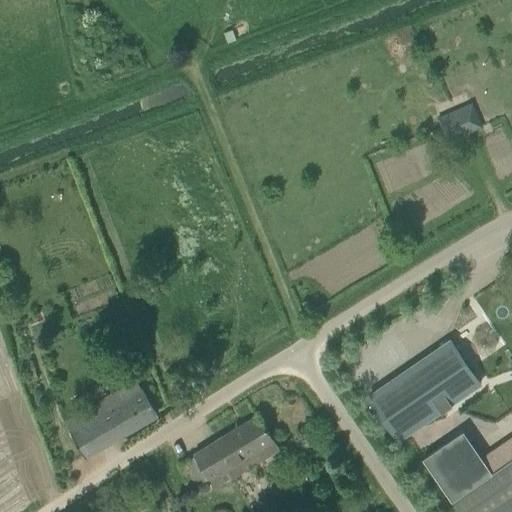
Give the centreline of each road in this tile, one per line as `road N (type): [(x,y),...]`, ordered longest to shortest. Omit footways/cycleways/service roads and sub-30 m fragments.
road 1 (unclassified): [(299,355),(62,511)]
road 2 (unclassified): [(299,355),(511,228)]
road 3 (unclassified): [(408,511),(299,355)]
